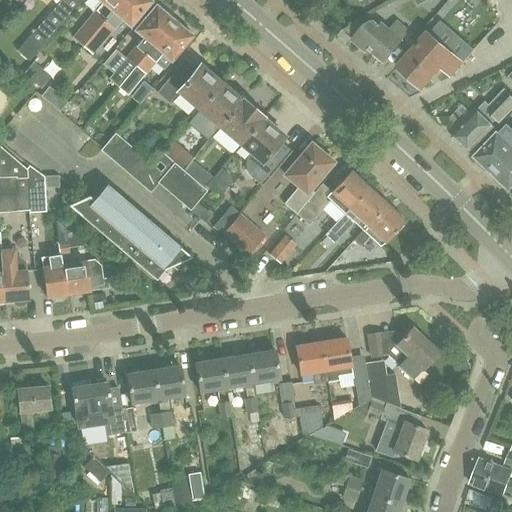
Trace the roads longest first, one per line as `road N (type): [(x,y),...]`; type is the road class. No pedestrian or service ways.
road 1 (residential): [(511,261),(472,288),(407,285),(0,344)]
road 2 (tertiary): [(511,258),(230,0)]
road 3 (residential): [(440,511),(498,351),(462,336)]
